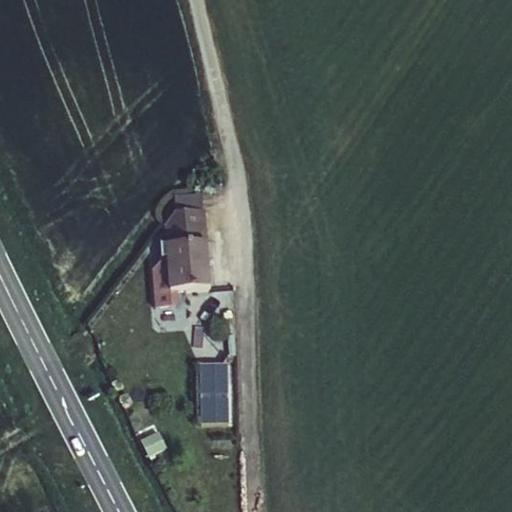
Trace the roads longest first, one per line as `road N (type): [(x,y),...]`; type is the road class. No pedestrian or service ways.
road 1 (track): [(257,511),(244,220),(198,0)]
road 2 (tertiary): [(119,511),(0,276)]
